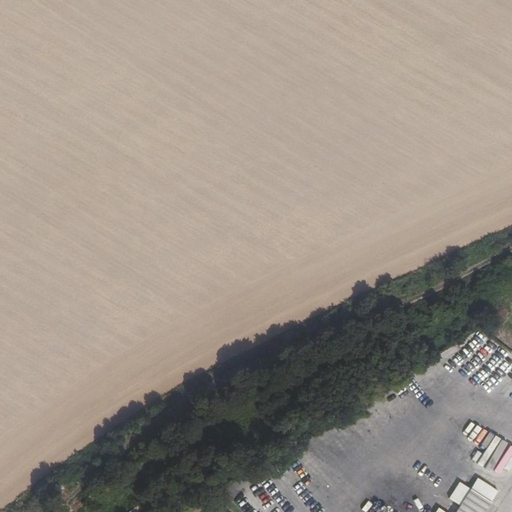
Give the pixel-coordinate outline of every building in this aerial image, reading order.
[(511,442),(505,438),(488,469),(506,479),(511,468),(511,442)] [(231,487),(255,510),(264,501),(241,478),(231,487)] [(477,478),(469,489),(489,502),(497,491),(477,478)] [(448,498),(458,505),(469,489),(458,482),(448,498)] [(469,489),(458,505),(454,511),(484,511),(490,502),(489,502),(469,489)]
